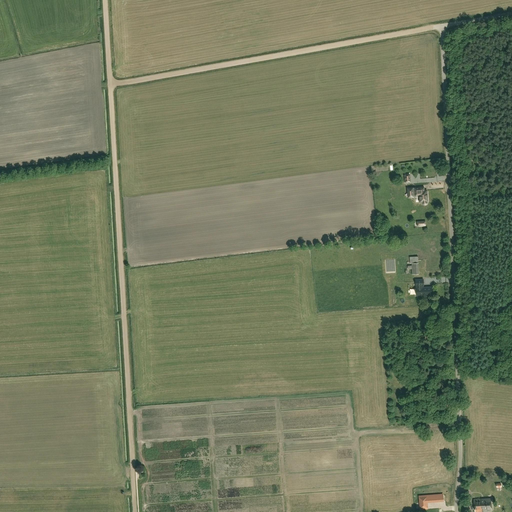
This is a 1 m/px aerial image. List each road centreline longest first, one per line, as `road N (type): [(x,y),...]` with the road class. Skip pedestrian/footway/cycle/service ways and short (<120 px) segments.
road 1 (unclassified): [(457,511),(461,443),(441,26),(511,13)]
road 2 (track): [(110,84),(132,466)]
road 3 (track): [(110,84),(441,26)]
